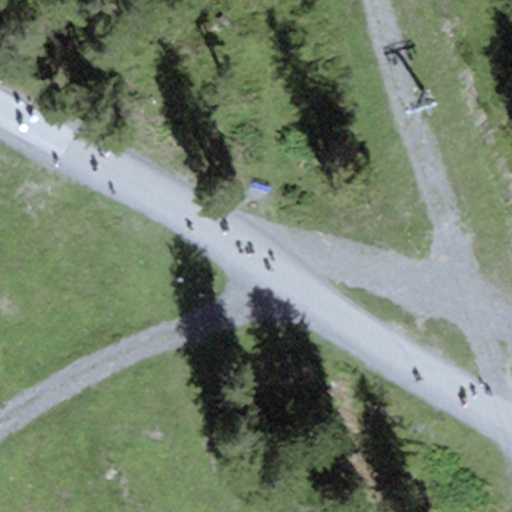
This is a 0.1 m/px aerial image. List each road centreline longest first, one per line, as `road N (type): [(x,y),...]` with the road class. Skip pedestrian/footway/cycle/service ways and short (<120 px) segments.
road 1 (track): [(0,427),(40,399),(225,309),(261,274)]
road 2 (track): [(0,120),(261,274)]
road 3 (track): [(261,274),(511,424)]
